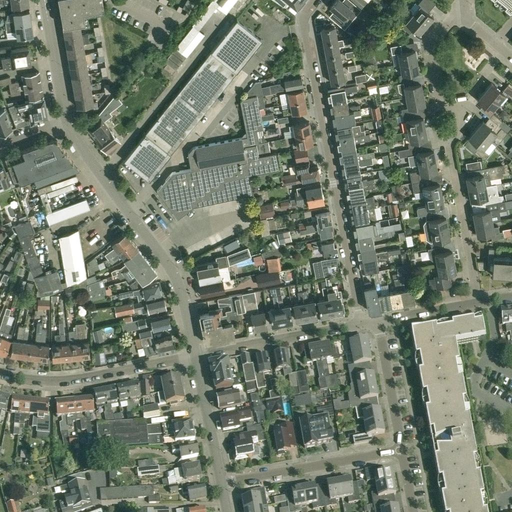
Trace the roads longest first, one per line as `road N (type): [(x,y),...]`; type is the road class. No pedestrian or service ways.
road 1 (residential): [(360,323),(304,23),(316,0)]
road 2 (unclassified): [(194,357),(173,273),(65,120)]
road 3 (residential): [(194,357),(54,380),(0,372)]
road 4 (residential): [(221,483),(398,451)]
road 5 (residential): [(194,357),(360,323)]
road 6 (residential): [(477,302),(447,142)]
road 7 (residential): [(447,142),(433,45),(461,17)]
road 8 (residential): [(398,451),(377,320)]
road 9 (unclassified): [(221,483),(194,357)]
road 10 (unclassified): [(65,120),(43,0)]
